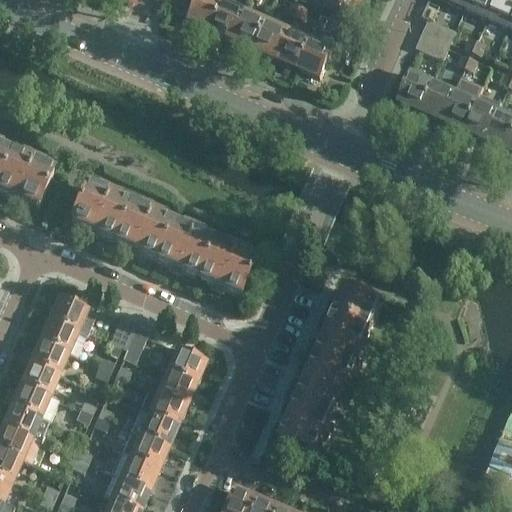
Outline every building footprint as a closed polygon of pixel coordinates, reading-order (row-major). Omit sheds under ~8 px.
[(213,35),(225,8),(207,0),(200,0),(189,26),(190,26),(213,35)] [(365,1),(363,0),(321,0),(318,7),(356,24),(356,22),(365,1)] [(465,13),(470,0),(445,0),(443,4),(445,4),(465,13)] [(487,23),(497,0),(470,0),(465,13),(487,22),(487,23)] [(509,32),(511,25),(511,0),(510,0),(497,0),(487,23),(488,23),(509,32)] [(295,21),(300,10),(292,7),(287,18),(295,21)] [(234,45),(247,17),(246,17),(246,16),(245,16),(225,8),(213,35),(232,44),(232,45),(233,45),(234,45)] [(303,25),(307,14),(300,10),(295,21),(303,25)] [(255,54),(267,26),(247,17),(234,45),(255,54)] [(443,45),(448,33),(429,25),(424,36),(443,45)] [(276,64),(289,35),(288,35),(267,26),(255,54),(276,63),(276,64)] [(339,40),(343,29),(335,26),(331,37),(339,40)] [(310,45),(311,45),(299,73),(319,82),(320,83),(338,42),(316,33),(310,45)] [(456,37),(448,33),(443,45),(451,48),(456,37)] [(311,45),(310,45),(289,36),(290,35),(289,35),(276,64),(277,64),(277,63),(299,73),(311,45)] [(416,53),(421,55),(436,61),(441,50),(421,42),(416,53)] [(472,57),(477,47),(469,43),(465,54),(472,57)] [(485,50),(477,47),(472,57),(480,61),(485,50)] [(444,65),(448,53),(441,50),(436,61),(444,65)] [(465,74),(470,63),(462,59),(457,71),(465,74)] [(478,66),(470,63),(465,74),(473,77),(478,66)] [(422,117),(434,88),(412,79),(412,78),(411,78),(399,107),(400,107),(400,106),(422,117)] [(509,93),(511,85),(511,81),(506,78),(501,89),(509,93)] [(442,126),(455,97),(454,97),(434,88),(422,117),(442,125),(442,126)] [(464,135),(477,107),(456,98),(456,97),(455,97),(442,126),(443,126),(464,135)] [(486,145),(498,116),(501,109),(480,99),(477,107),(464,135),(485,144),(485,145),(486,145)] [(508,154),(511,144),(511,122),(499,117),(499,116),(498,116),(486,145),(508,154)] [(0,182),(10,159),(0,154),(0,153),(1,152),(0,151),(0,182)] [(20,164),(10,159),(0,182),(0,196),(11,202),(9,204),(10,205),(12,204),(18,206),(18,209),(20,209),(20,205),(38,213),(53,178),(41,173),(43,170),(42,170),(23,162),(23,161),(22,161),(20,164)] [(113,246),(128,211),(118,206),(119,204),(118,203),(118,204),(99,195),(98,194),(97,197),(85,192),(70,227),(87,234),(85,237),(86,239),(88,237),(95,240),(94,242),(96,242),(97,239),(113,246)] [(155,264),(170,229),(160,225),(161,222),(160,221),(160,222),(140,213),(141,213),(140,213),(139,215),(128,211),(113,246),(129,253),(127,256),(128,257),(130,255),(137,258),(136,260),(138,260),(139,257),(155,264)] [(197,282),(212,247),(201,243),(203,240),(202,240),(182,231),(180,234),(170,229),(155,264),(171,271),(169,274),(170,275),(172,273),(179,276),(178,278),(180,279),(181,275),(197,282)] [(223,252),(212,247),(197,282),(213,289),(211,292),(212,293),(214,291),(220,294),(220,297),(222,297),(222,293),(240,301),(255,266),(244,261),(245,258),(244,258),(225,250),(225,249),(224,249),(223,252)] [(346,294),(335,320),(370,335),(381,309),(372,305),(370,310),(363,307),(365,303),(361,300),(362,299),(360,298),(359,300),(356,299),(356,296),(354,296),(354,298),(346,294)] [(58,304),(49,325),(78,337),(87,316),(58,304)] [(366,345),(370,335),(335,320),(328,335),(325,333),(324,335),(325,336),(323,343),(320,343),(320,344),(324,345),(316,361),(352,377),(356,366),(359,367),(359,366),(367,347),(368,347),(368,346),(366,345)] [(119,324),(109,346),(122,352),(132,329),(119,324)] [(77,338),(78,337),(49,325),(40,346),(68,359),(76,363),(86,342),(77,338)] [(135,369),(147,342),(149,337),(137,331),(123,364),(135,369)] [(59,380),(68,359),(40,346),(31,368),(43,373),(59,380)] [(118,361),(122,352),(109,346),(105,356),(118,361)] [(160,374),(167,377),(196,389),(205,368),(169,352),(160,374)] [(347,387),(352,377),(316,361),(309,377),(307,375),(306,376),(307,378),(304,385),(302,384),(302,386),(305,387),(299,403),(334,418),(338,408),(341,409),(341,408),(349,389),(350,388),(347,387)] [(110,377),(114,369),(102,363),(98,372),(110,377)] [(50,401),(59,380),(43,373),(31,368),(21,389),(50,401)] [(120,371),(116,380),(128,385),(132,376),(120,371)] [(106,387),(110,377),(98,372),(94,381),(106,387)] [(186,411),(196,389),(167,377),(158,398),(186,411)] [(115,381),(107,398),(108,398),(109,399),(115,401),(123,384),(115,381)] [(58,406),(49,402),(50,401),(21,389),(12,410),(49,426),(58,406)] [(177,432),(186,411),(158,398),(149,394),(139,415),(149,420),(177,432)] [(329,429),(334,418),(299,403),(291,420),(288,417),(287,418),(289,420),(286,427),(284,426),(283,428),(287,429),(280,446),(315,461),(320,450),(322,451),(323,450),(331,431),(332,430),(329,429)] [(92,420),(96,411),(84,406),(80,415),(92,420)] [(40,448),(49,426),(12,410),(3,432),(40,448)] [(101,414),(97,423),(109,428),(113,419),(101,414)] [(88,429),(92,420),(80,415),(76,424),(88,429)] [(139,415),(130,437),(139,441),(167,454),(177,432),(149,420),(139,415)] [(105,437),(109,428),(97,423),(93,432),(105,437)] [(40,448),(3,432),(0,437),(0,455),(22,465),(21,466),(30,470),(40,448)] [(158,474),(167,454),(139,441),(130,437),(121,458),(158,474)] [(76,464),(80,455),(68,450),(64,459),(76,464)] [(21,466),(22,465),(0,455),(0,481),(12,487),(21,466)] [(92,460),(80,455),(76,464),(88,469),(92,460)] [(149,496),(158,474),(121,458),(112,479),(149,496)] [(76,464),(64,459),(60,468),(72,473),(76,464)] [(84,478),(88,469),(76,464),(72,473),(84,478)] [(129,511),(142,511),(149,496),(112,479),(102,500),(112,504),(129,511)] [(0,506),(3,508),(12,487),(0,481),(0,506)] [(55,505),(59,496),(47,491),(43,500),(55,505)] [(249,511),(253,502),(233,493),(224,511),(249,511)] [(64,499),(60,507),(71,511),(72,511),(76,504),(64,499)] [(46,511),(51,511),(55,505),(43,500),(39,509),(46,511)] [(275,511),(253,502),(249,511),(275,511)]
